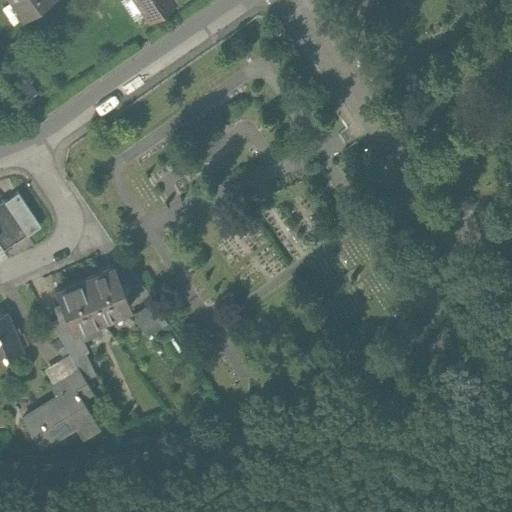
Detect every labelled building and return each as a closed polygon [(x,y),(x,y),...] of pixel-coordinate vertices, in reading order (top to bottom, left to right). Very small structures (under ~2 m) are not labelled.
[(6,0),(20,18),(44,0),(6,0)] [(132,0),(148,21),(176,2),(174,0),(132,0)] [(18,193),(6,201),(5,199),(0,202),(0,241),(3,246),(15,238),(16,239),(26,232),(27,234),(40,225),(18,193)] [(111,261),(83,276),(106,319),(133,305),(111,261)] [(83,276),(53,292),(59,303),(54,306),(59,315),(63,313),(74,332),(81,328),(85,336),(99,329),(96,324),(106,319),(83,276)] [(151,299),(130,311),(144,332),(164,321),(151,299)] [(5,308),(0,310),(0,351),(21,342),(5,308)] [(63,313),(59,315),(53,318),(70,349),(74,355),(85,348),(91,345),(85,336),(81,328),(74,332),(63,313)] [(85,348),(74,355),(84,372),(96,365),(85,348)] [(70,366),(86,393),(94,389),(84,372),(70,349),(45,364),(53,376),(70,366)] [(51,391),(15,412),(37,447),(73,426),(80,437),(99,425),(82,396),(86,393),(70,366),(53,376),(45,381),(51,391)]
